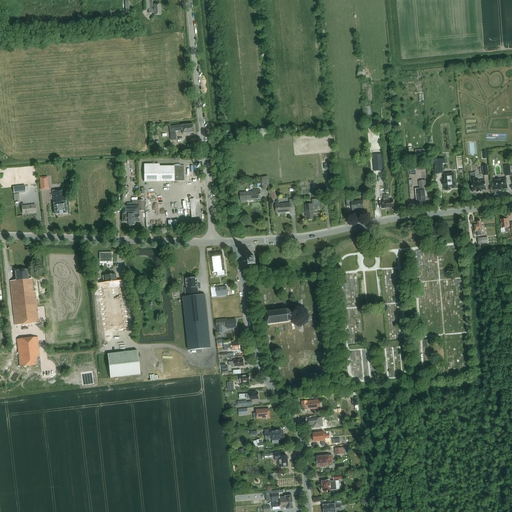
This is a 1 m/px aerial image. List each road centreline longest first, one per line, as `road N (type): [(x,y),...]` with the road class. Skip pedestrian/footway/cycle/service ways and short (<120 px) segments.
road 1 (secondary): [(308,511),(302,445),(259,364),(236,242)]
road 2 (tertiary): [(236,242),(511,204)]
road 3 (tertiary): [(213,242),(188,0)]
road 4 (secondary): [(213,242),(0,236)]
